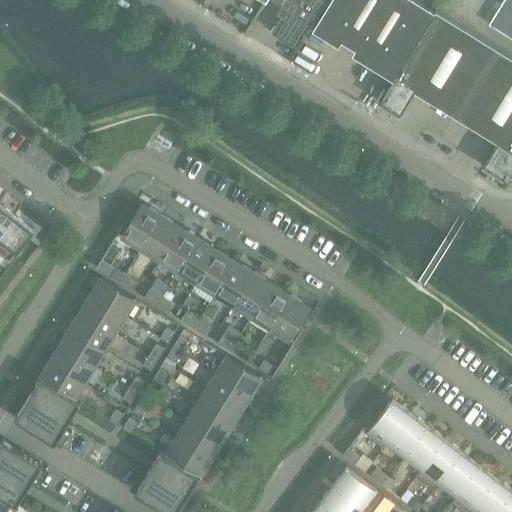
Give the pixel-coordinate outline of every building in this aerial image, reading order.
[(274,0),(281,4),(278,10),(283,14),(272,31),(293,44),(307,21),(311,24),(325,0),(274,0)] [(435,10),(418,0),(329,0),(312,28),(332,41),(339,45),(342,40),(376,61),(373,66),(393,78),(435,10)] [(511,0),(503,0),(489,23),(511,37),(511,0)] [(436,9),(435,11),(435,10),(393,78),(393,79),(384,95),(380,101),(379,102),(400,115),(415,91),(456,116),(498,47),(436,9)] [(511,55),(498,47),(456,116),(497,141),(482,165),(503,179),(508,171),(511,173),(511,55)] [(127,217),(118,232),(142,247),(162,215),(142,202),(141,203),(142,204),(132,220),(127,217)] [(0,234),(15,215),(0,203),(0,234)] [(22,244),(33,228),(15,215),(0,234),(0,251),(10,259),(11,258),(14,260),(25,246),(22,244)] [(160,258),(180,226),(162,215),(142,247),(160,258)] [(179,270),(199,237),(180,226),(160,258),(179,270)] [(197,281),(217,249),(199,237),(179,270),(197,281)] [(215,293),(235,260),(217,249),(197,281),(215,293)] [(115,267),(101,258),(96,267),(110,276),(115,267)] [(234,304),(254,272),(235,260),(215,293),(234,304)] [(252,315),(272,283),(254,272),(234,304),(252,315)] [(133,290),(138,281),(125,273),(120,282),(133,290)] [(135,299),(101,278),(91,294),(125,315),(135,299)] [(271,327),(291,294),(272,283),(252,315),(271,327)] [(149,288),(144,297),(157,305),(162,296),(149,288)] [(91,294),(81,310),(115,331),(125,315),(91,294)] [(310,308),(310,306),(291,294),(271,327),(295,341),(304,326),(299,323),(309,307),(310,308)] [(170,313),(175,304),(162,296),(157,305),(170,313)] [(81,310),(71,327),(105,348),(115,331),(81,310)] [(186,311),(181,320),(194,327),(199,319),(186,311)] [(207,335),(212,327),(199,319),(194,327),(207,335)] [(166,326),(160,337),(168,343),(175,331),(166,326)] [(71,327),(61,343),(95,364),(105,348),(71,327)] [(223,334),(218,342),(231,350),(236,342),(223,334)] [(189,340),(180,335),(173,346),(182,351),(189,340)] [(244,358),(249,350),(236,342),(231,350),(244,358)] [(61,343),(51,359),(85,380),(95,364),(61,343)] [(165,348),(156,343),(149,354),(158,359),(165,348)] [(167,357),(175,362),(182,351),(173,346),(167,357)] [(151,370),(158,359),(149,354),(143,365),(151,370)] [(228,355),(217,371),(252,392),(262,376),(261,375),(260,376),(228,356),(229,355),(228,355)] [(51,359),(41,376),(75,396),(85,380),(51,359)] [(273,376),(278,368),(264,359),(259,368),(273,376)] [(169,373),(160,367),(153,379),(161,384),(169,373)] [(217,371),(207,387),(242,408),(252,392),(217,371)] [(75,396),(41,376),(15,417),(56,442),(81,400),(75,396)] [(138,392),(145,381),(138,376),(130,388),(138,392)] [(155,394),(161,384),(153,379),(146,389),(155,394)] [(242,408),(207,387),(198,403),(232,424),(242,408)] [(124,398),(131,403),(138,392),(130,388),(124,398)] [(384,446),(387,441),(388,442),(411,411),(393,398),(366,433),(384,446)] [(142,416),(148,405),(140,400),(133,411),(142,416)] [(198,403),(188,419),(222,440),(232,424),(198,403)] [(124,414),(116,408),(109,419),(117,425),(124,414)] [(405,455),(428,424),(411,411),(388,442),(405,455)] [(131,433),(138,422),(130,417),(123,428),(131,433)] [(188,419),(178,435),(212,456),(222,440),(188,419)] [(422,468),(445,438),(428,424),(405,455),(422,468)] [(178,435),(168,451),(202,472),(212,456),(178,435)] [(17,504),(21,498),(43,463),(3,438),(0,441),(0,492),(11,500),(11,501),(17,504)] [(440,481),(462,451),(445,438),(422,468),(416,476),(434,489),(440,481)] [(361,456),(349,446),(343,454),(355,464),(361,456)] [(167,453),(161,449),(135,491),(168,511),(177,511),(202,472),(168,451),(167,453)] [(457,494),(480,464),(462,451),(440,481),(457,494)] [(463,511),(470,511),(497,477),(480,464),(457,494),(451,502),(463,511)] [(371,511),(385,494),(347,465),(333,483),(371,511)] [(370,475),(382,485),(383,485),(389,477),(376,467),(370,475)] [(389,477),(383,485),(390,490),(396,482),(389,477)] [(474,507),(480,511),(497,511),(511,492),(511,488),(497,477),(474,507)] [(371,511),(333,483),(320,500),(335,511),(371,511)] [(0,492),(0,511),(3,511),(11,501),(11,500),(0,492)] [(511,511),(511,492),(497,511),(511,511)] [(422,503),(412,496),(407,503),(417,511),(422,503)] [(335,511),(320,500),(311,511),(335,511)]
